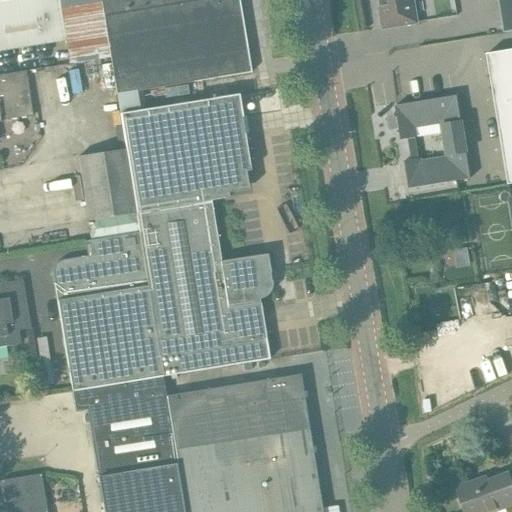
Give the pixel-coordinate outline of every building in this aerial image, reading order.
[(0,50),(66,40),(59,0),(6,0),(0,1),(0,50)] [(59,0),(66,40),(70,64),(110,57),(100,0),(59,0)] [(100,0),(110,57),(119,113),(146,109),(143,90),(251,72),(238,0),(100,0)] [(413,0),(379,0),(381,6),(379,7),(383,29),(417,23),(413,0)] [(511,31),(511,0),(499,0),(505,33),(511,31)] [(511,183),(511,49),(487,54),(508,184),(511,183)] [(32,116),(25,71),(0,74),(0,121),(1,122),(0,117),(0,95),(2,95),(6,120),(32,116)] [(55,284),(54,284),(72,391),(162,375),(269,359),(259,299),(260,298),(262,298),(263,297),(264,297),(265,296),(266,295),(267,294),(268,293),(269,292),(270,291),(270,290),(271,288),(271,287),(272,286),(272,285),(267,254),(220,261),(211,200),(228,198),(227,193),(248,189),(245,171),(250,170),(241,117),(242,117),(238,94),(218,97),(171,105),(120,114),(125,149),(135,210),(139,232),(99,238),(85,241),(87,257),(61,261),(60,261),(59,262),(58,263),(58,264),(57,265),(56,266),(55,267),(55,268),(55,269),(54,270),(54,271),(54,272),(54,273),(54,275),(54,276),(55,284)] [(470,179),(466,153),(457,96),(396,106),(397,117),(394,118),(396,130),(399,129),(401,140),(416,138),(414,124),(447,119),(448,124),(443,125),(448,156),(448,158),(420,163),(420,159),(405,161),(409,189),(470,179)] [(87,220),(135,210),(125,149),(78,157),(87,220)] [(29,320),(22,280),(0,283),(0,346),(20,344),(16,322),(29,320)] [(165,396),(176,463),(184,511),(321,511),(299,374),(165,396)] [(191,391),(190,380),(173,381),(172,375),(168,376),(169,393),(191,391)] [(72,391),(75,412),(86,410),(97,476),(102,511),(182,511),(175,463),(176,463),(165,396),(162,376),(72,391)] [(493,511),(511,505),(511,478),(510,472),(478,484),(477,480),(456,487),(464,511),(493,511)] [(20,477),(1,480),(5,511),(46,511),(40,474),(20,477)]
